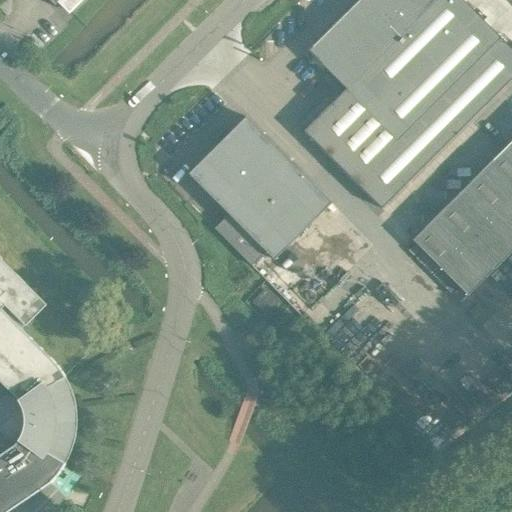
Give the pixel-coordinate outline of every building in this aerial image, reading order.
[(56,0),(69,13),(81,0),(56,0)] [(304,132),(382,209),(511,79),(511,49),(462,0),(359,0),(308,51),(346,90),(304,132)] [(189,174),(229,215),(215,229),(252,266),(266,252),(274,260),(332,203),(246,117),(189,174)] [(511,157),(504,150),(413,240),(468,296),(511,252),(511,157)] [(26,326),(47,305),(0,258),(0,381),(14,396),(20,403),(23,412),(25,421),(24,428),(23,434),(19,441),(14,445),(0,455),(0,511),(7,511),(51,483),(60,475),(68,465),(70,460),(72,455),(76,438),(77,421),(76,410),(74,398),(70,388),(65,377),(59,368),(51,359),(21,329),(25,326),(26,326)] [(266,315),(273,308),(280,301),(266,288),(252,302),(266,315)]
